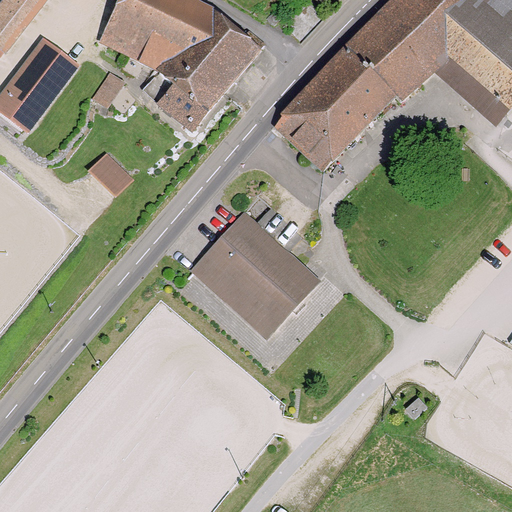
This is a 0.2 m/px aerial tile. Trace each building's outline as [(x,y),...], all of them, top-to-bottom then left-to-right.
[(0,49),(6,54),(46,0),(9,0),(0,12),(0,49)] [(210,16),(178,0),(126,0),(103,45),(160,73),(159,75),(145,92),(192,131),(217,102),(264,47),(248,34),(242,41),(212,14),(210,16)] [(277,128),(323,172),(354,140),(357,142),(361,138),(358,136),(368,126),(371,128),(373,125),(371,123),(394,98),(400,104),(436,73),(495,126),(505,115),(506,116),(511,109),(511,0),(401,0),(390,13),(379,22),(359,41),(348,52),(332,69),(293,109),(277,128)] [(275,12),(266,21),(267,22),(273,27),(282,20),(275,12)] [(73,69),(45,47),(6,99),(34,120),(73,69)] [(129,181),(108,160),(93,175),(114,196),(129,181)] [(244,218),(202,264),(275,330),(316,285),(285,257),(286,256),(244,218)]
